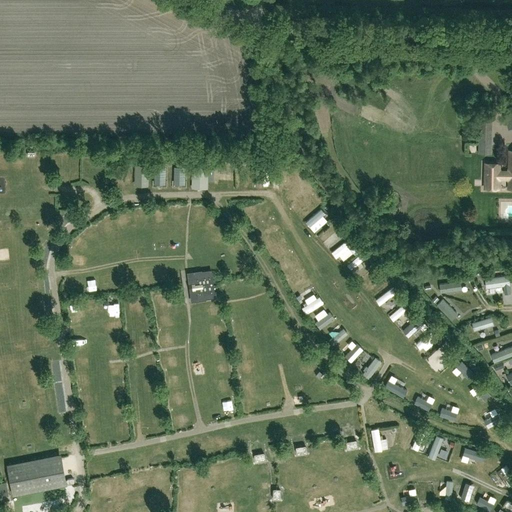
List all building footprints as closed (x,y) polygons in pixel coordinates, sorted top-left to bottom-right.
[(491,153),(492,113),(479,113),(478,153),(491,153)] [(508,189),(511,188),(511,150),(509,151),(508,170),(499,170),(499,178),(508,179),(508,189)] [(283,189),(290,189),(291,164),(283,164),(283,189)] [(499,178),(499,170),(499,164),(485,164),(485,189),(499,189),(499,178)] [(122,179),(132,177),(130,170),(121,172),(122,179)] [(296,205),(300,211),(313,200),(309,195),(296,205)] [(198,204),(193,219),(203,222),(208,208),(198,204)] [(169,223),(166,206),(155,207),(158,225),(169,223)] [(175,206),(175,222),(185,222),(185,206),(175,206)] [(307,220),(313,227),(328,214),(323,207),(307,220)] [(138,210),(141,225),(150,224),(148,209),(138,210)] [(257,225),(273,217),(269,209),(253,217),(257,225)] [(127,213),(119,215),(124,230),(131,228),(127,213)] [(24,225),(14,226),(15,240),(26,240),(24,225)] [(92,227),(86,234),(98,245),(104,238),(92,227)] [(287,236),(278,240),(281,246),(274,249),(278,258),(293,252),(287,236)] [(352,246),(357,242),(352,236),(335,248),(343,260),(355,251),(352,246)] [(86,255),(91,249),(80,239),(75,245),(86,255)] [(238,241),(224,248),(230,258),(243,251),(238,241)] [(31,248),(22,249),(23,259),(32,258),(31,248)] [(354,259),(359,265),(367,258),(362,252),(354,259)] [(248,257),(240,260),(244,271),(253,268),(248,257)] [(69,258),(69,266),(80,266),(81,258),(69,258)] [(287,267),(292,275),(304,268),(300,260),(287,267)] [(39,263),(28,264),(29,276),(40,276),(39,263)] [(377,267),(362,278),(367,286),(383,275),(377,267)] [(207,298),(215,297),(211,270),(193,273),(197,299),(207,298)] [(487,288),(509,285),(508,275),(486,278),(487,288)] [(303,301),(317,296),(313,286),(310,279),(295,285),(298,294),(300,293),(303,301)] [(440,293),(461,290),(460,283),(439,285),(440,293)] [(394,309),(398,303),(393,299),(398,291),(391,286),(380,302),(386,306),(387,304),(394,309)] [(174,291),(175,306),(183,305),(182,290),(174,291)] [(273,293),(262,298),(266,307),(277,302),(273,293)] [(303,304),(307,313),(326,303),(321,295),(303,304)] [(45,296),(34,297),(35,304),(45,303),(45,296)] [(109,309),(119,308),(119,297),(108,298),(109,309)] [(457,313),(443,299),(437,305),(451,319),(457,313)] [(5,309),(19,308),(18,300),(4,300),(5,309)] [(70,302),(73,314),(82,312),(80,300),(70,302)] [(145,303),(137,305),(139,313),(147,310),(145,303)] [(392,315),(400,323),(408,316),(406,314),(411,309),(404,303),(392,315)] [(326,306),(316,312),(319,318),(329,312),(326,306)] [(285,309),(274,313),(278,325),(289,321),(285,309)] [(45,312),(35,314),(37,323),(47,321),(45,312)] [(162,326),(173,326),(173,314),(162,314),(162,326)] [(490,317),(472,323),(474,330),(493,325),(490,317)] [(412,336),(424,327),(418,320),(406,329),(412,336)] [(220,335),(229,333),(226,321),(213,324),(214,331),(219,330),(220,335)] [(290,342),(298,338),(294,327),(285,330),(290,342)] [(340,341),(351,335),(349,330),(337,335),(340,341)] [(418,343),(424,350),(435,342),(433,340),(438,336),(434,331),(418,343)] [(49,333),(38,334),(39,345),(50,343),(49,333)] [(177,333),(162,334),(163,344),(178,343),(177,333)] [(23,340),(13,340),(14,353),(24,352),(23,340)] [(362,344),(348,356),(353,362),(367,350),(362,344)] [(220,354),(220,356),(227,356),(227,345),(213,345),(213,353),(220,354)] [(457,359),(446,346),(431,358),(441,372),(457,359)] [(511,354),(511,346),(491,354),(494,362),(511,354)] [(180,353),(164,356),(166,367),(182,364),(180,353)] [(30,357),(34,367),(43,364),(40,354),(30,357)] [(365,371),(372,377),(383,364),(376,358),(365,371)] [(314,360),(310,363),(320,373),(324,370),(314,360)] [(217,361),(218,369),(231,369),(230,361),(217,361)] [(116,376),(125,376),(124,365),(115,366),(116,376)] [(31,373),(33,385),(47,384),(46,371),(31,373)] [(184,385),(184,374),(168,375),(169,386),(184,385)] [(232,379),(222,379),(223,393),(233,392),(232,379)] [(255,390),(254,380),(245,381),(245,390),(255,390)] [(46,388),(34,391),(37,404),(40,404),(41,407),(50,405),(46,388)] [(92,395),(82,398),(85,407),(95,404),(92,395)] [(235,401),(220,405),(222,413),(228,411),(229,415),(238,412),(235,401)] [(41,411),(43,422),(52,420),(50,409),(41,411)] [(97,424),(97,415),(86,416),(87,425),(97,424)] [(185,416),(175,418),(178,430),(187,427),(185,416)] [(295,437),(293,421),(282,423),(285,438),(295,437)] [(130,422),(115,424),(117,435),(131,433),(130,422)] [(381,426),(373,427),(376,451),(384,450),(381,426)] [(408,449),(413,431),(402,427),(397,446),(408,449)] [(0,431),(0,440),(10,440),(9,431),(0,431)] [(429,450),(430,433),(419,432),(417,449),(429,450)] [(227,434),(219,435),(220,451),(229,450),(227,434)] [(432,455),(440,456),(443,437),(435,436),(432,455)] [(208,455),(216,453),(214,441),(206,443),(208,455)] [(459,462),(466,446),(459,443),(457,445),(452,443),(449,451),(456,454),(453,459),(459,462)] [(357,458),(367,455),(364,445),(354,447),(357,458)] [(287,458),(296,457),(295,447),(286,447),(287,458)] [(476,466),(483,467),(486,449),(479,448),(476,466)] [(12,494),(67,483),(61,452),(6,462),(12,494)] [(103,476),(110,474),(107,462),(100,464),(103,476)] [(368,473),(370,468),(363,465),(364,464),(361,463),(358,469),(368,473)] [(216,467),(208,468),(211,483),(219,481),(216,467)] [(165,469),(158,469),(158,480),(166,480),(165,469)] [(137,473),(138,483),(149,481),(148,471),(137,473)] [(121,475),(123,486),(132,485),(130,474),(121,475)] [(293,474),(283,475),(283,486),(294,486),(293,474)] [(277,476),(268,475),(267,488),(276,488),(277,476)] [(112,477),(99,479),(101,492),(114,490),(112,477)] [(435,502),(434,481),(426,481),(427,502),(435,502)] [(9,499),(5,482),(0,482),(0,491),(2,500),(9,499)] [(473,485),(469,499),(476,502),(481,487),(473,485)] [(259,509),(275,509),(275,498),(260,497),(259,509)] [(181,498),(180,510),(195,510),(195,498),(181,498)]
